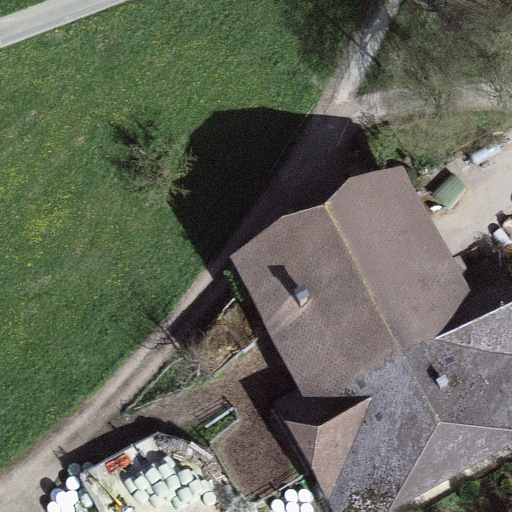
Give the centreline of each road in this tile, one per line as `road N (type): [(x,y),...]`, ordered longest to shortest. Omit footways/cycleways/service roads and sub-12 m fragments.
road 1 (track): [(0,478),(109,387),(219,271),(352,76),(385,0)]
road 2 (track): [(336,102),(511,96)]
